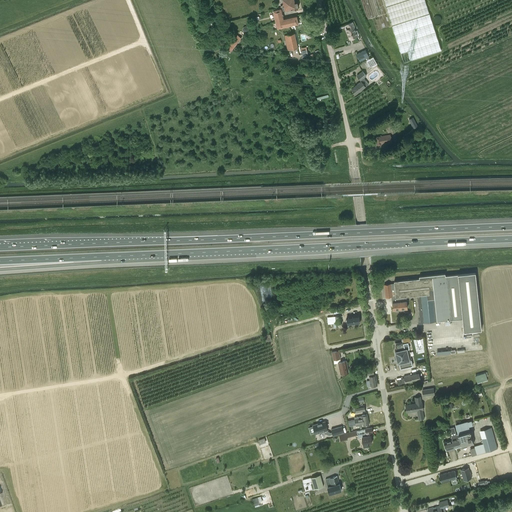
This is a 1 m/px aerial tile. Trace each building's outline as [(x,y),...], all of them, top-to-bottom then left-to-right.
[(281,6),(281,8),(282,10),(291,8),(291,9),(294,8),(295,10),(298,9),(297,7),(299,7),(297,2),(295,2),(294,0),(282,0),(283,3),(283,5),(281,6)] [(383,0),(392,26),(404,63),(442,51),(430,14),(425,0),(383,0)] [(281,8),(273,10),(277,29),(298,24),(296,15),(284,18),(282,10),(281,8)] [(357,36),(353,27),(354,26),(352,22),(347,24),(348,29),(347,29),(350,38),(357,36)] [(288,50),(297,47),(294,33),(284,35),(288,50)] [(237,35),(227,48),(231,51),(241,38),(237,35)] [(360,62),(367,58),(369,57),(371,56),(367,49),(366,50),(365,49),(356,54),(360,62)] [(373,57),(367,61),(371,68),(377,65),(373,57)] [(361,81),(351,89),(356,95),(369,84),(364,78),(366,76),(363,71),(357,76),(361,81)] [(413,118),(409,119),(414,128),(417,126),(413,118)] [(391,142),(390,135),(376,137),(377,144),(391,142)] [(394,281),(394,283),(396,297),(406,296),(417,295),(420,318),(419,319),(419,324),(423,323),(423,322),(452,319),(463,318),(464,331),(482,329),(476,272),(445,276),(445,274),(419,276),(419,278),(394,281)] [(390,284),(384,285),(385,297),(393,296),(394,302),(392,302),(393,310),(399,309),(400,310),(400,311),(403,310),(404,310),(404,309),(407,308),(407,301),(406,296),(396,297),(394,283),(390,284)] [(336,323),(342,323),(341,315),(327,317),(328,328),(336,327),(336,323)] [(360,323),(358,315),(347,317),(348,325),(360,323)] [(334,364),(338,363),(341,374),(349,372),(346,361),(341,362),(340,359),(341,359),(339,353),(343,352),(343,349),(339,350),(331,352),(333,360),(334,364)] [(410,361),(407,349),(395,352),(398,364),(410,361)] [(368,386),(371,386),(377,385),(376,375),(374,375),(373,369),(365,370),(366,376),(369,375),(369,376),(370,380),(367,381),(368,386)] [(404,378),(397,380),(398,387),(406,385),(420,381),(420,385),(427,384),(426,381),(430,381),(428,371),(404,376),(404,378)] [(487,381),(485,373),(475,375),(478,384),(487,381)] [(434,388),(422,390),(424,397),(435,395),(434,388)] [(423,410),(422,402),(421,403),(420,397),(415,397),(416,403),(406,405),(407,413),(417,411),(419,419),(424,418),(422,410),(423,410)] [(362,416),(355,417),(356,426),(363,425),(364,425),(369,424),(367,414),(362,415),(362,416)] [(333,434),(332,432),(330,433),(327,431),(327,430),(328,430),(325,421),(313,425),(316,433),(324,431),(325,433),(329,435),(333,434)] [(458,434),(470,431),(468,422),(456,426),(458,434)] [(342,426),(331,429),(332,432),(333,434),(333,436),(344,432),(342,426)] [(361,430),(356,431),(358,438),(362,437),(363,440),(362,440),(361,441),(361,442),(362,443),(362,444),(363,445),(364,445),(364,448),(369,447),(369,444),(372,443),(372,438),(373,438),(372,432),(373,432),(372,427),(365,428),(365,429),(361,430)] [(451,436),(452,440),(454,449),(462,446),(462,448),(467,447),(467,445),(474,443),(470,431),(458,434),(456,434),(454,427),(449,429),(451,436)] [(491,428),(480,431),(483,444),(486,452),(497,448),(491,428)] [(446,451),(454,449),(452,440),(444,442),(446,451)] [(483,444),(474,446),(475,447),(475,448),(477,454),(478,454),(484,452),(486,452),(485,451),(483,444)] [(468,468),(461,470),(464,481),(471,478),(468,468)] [(441,482),(457,478),(455,471),(439,475),(441,482)] [(337,476),(326,479),(330,493),(341,490),(339,484),(337,476)] [(322,481),(313,483),(314,489),(323,486),(322,481)] [(441,511),(441,509),(449,507),(448,500),(439,503),(440,505),(432,508),(433,511),(434,511),(441,511)]
